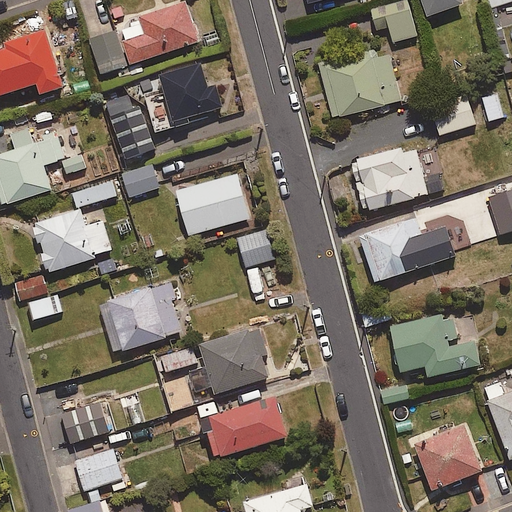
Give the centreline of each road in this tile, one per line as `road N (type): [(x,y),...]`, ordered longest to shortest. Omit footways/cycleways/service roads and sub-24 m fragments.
road 1 (residential): [(250,0),(383,511)]
road 2 (residential): [(0,354),(41,511)]
